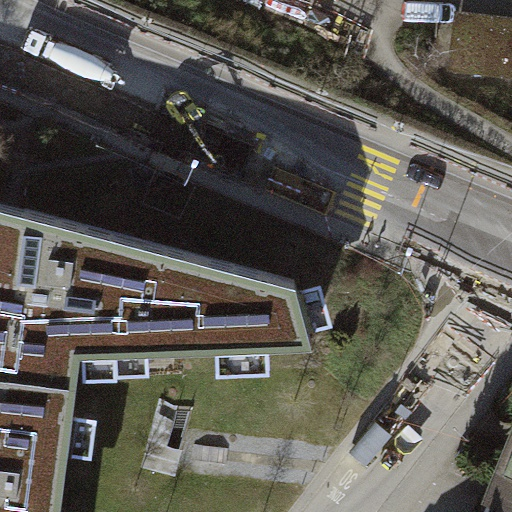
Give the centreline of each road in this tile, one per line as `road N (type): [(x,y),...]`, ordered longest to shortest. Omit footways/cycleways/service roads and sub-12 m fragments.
road 1 (tertiary): [(511,243),(0,29)]
road 2 (residential): [(511,286),(342,511)]
